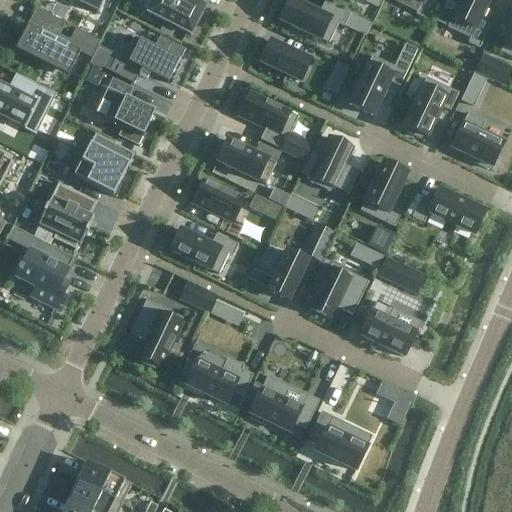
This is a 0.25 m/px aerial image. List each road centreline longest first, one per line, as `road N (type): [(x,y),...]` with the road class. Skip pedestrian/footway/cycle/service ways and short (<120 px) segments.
road 1 (residential): [(249,0),(59,395)]
road 2 (residential): [(59,395),(284,511)]
road 3 (residential): [(289,324),(464,408)]
road 4 (residential): [(511,205),(378,141)]
road 5 (residential): [(59,395),(4,511)]
road 6 (residential): [(511,293),(464,408)]
